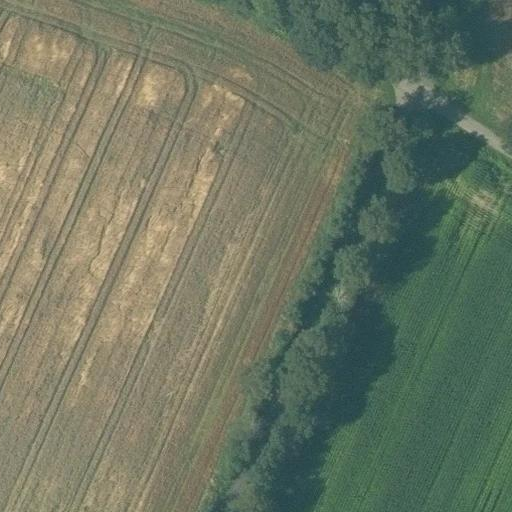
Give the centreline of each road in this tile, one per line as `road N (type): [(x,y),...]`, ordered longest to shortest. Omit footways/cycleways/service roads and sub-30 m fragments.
road 1 (unclassified): [(412,88),(227,511)]
road 2 (unclassified): [(269,0),(412,88)]
